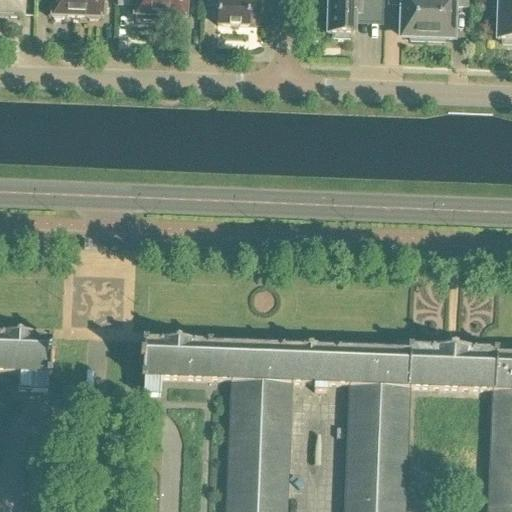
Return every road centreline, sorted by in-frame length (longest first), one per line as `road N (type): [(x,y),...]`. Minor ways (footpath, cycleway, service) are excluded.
road 1 (secondary): [(511,211),(0,191)]
road 2 (unclassified): [(0,80),(282,90)]
road 3 (unclassified): [(511,100),(282,90)]
